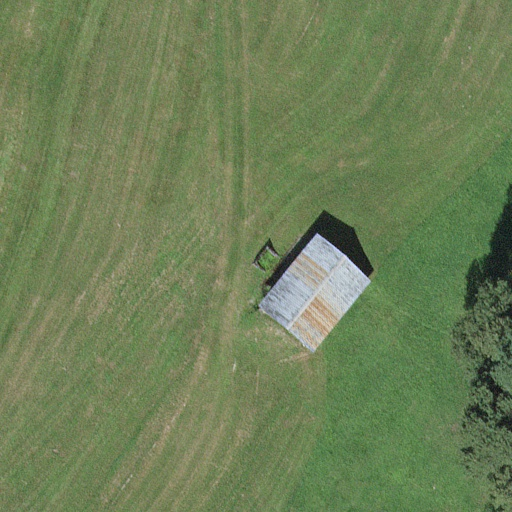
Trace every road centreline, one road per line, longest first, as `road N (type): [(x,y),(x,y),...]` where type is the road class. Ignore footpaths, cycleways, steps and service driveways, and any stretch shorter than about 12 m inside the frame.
road 1 (track): [(219,0),(230,260),(213,367),(125,511)]
road 2 (track): [(80,0),(32,190),(0,274)]
road 3 (track): [(230,260),(278,197),(369,143)]
